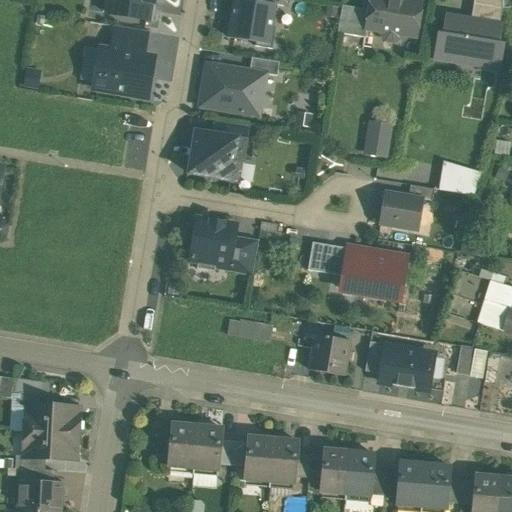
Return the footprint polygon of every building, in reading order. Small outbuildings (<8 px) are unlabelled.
[(106,0),(104,20),(150,27),(154,0),(106,0)] [(256,2),(242,0),(233,0),(227,39),(255,44),(254,48),(272,51),(276,29),(272,29),(276,6),(256,2)] [(393,0),(370,0),(366,30),(381,32),(381,34),(386,41),(393,43),(400,38),(400,36),(415,38),(421,5),(393,0)] [(510,9),(509,0),(481,0),(478,22),(460,19),(459,23),(447,21),(445,36),(440,35),(436,58),(456,61),(457,56),(482,60),(481,65),(497,68),(501,45),(496,44),(499,30),(493,29),(497,11),(510,9)] [(110,51),(145,57),(149,33),(114,27),(110,51)] [(110,51),(100,50),(94,90),(146,99),(153,59),(145,57),(110,51)] [(279,64),(251,59),(249,73),(265,76),(276,77),(279,64)] [(249,73),(206,66),(199,108),(247,116),(249,100),(253,97),(262,98),(265,76),(249,73)] [(249,128),(218,123),(216,136),(247,141),(249,128)] [(373,126),(368,155),(384,158),(389,129),(373,126)] [(216,136),(195,133),(188,175),(231,182),(234,163),(243,165),(247,141),(216,136)] [(444,166),(439,191),(473,197),(477,172),(444,166)] [(433,191),(410,187),(408,198),(421,201),(431,202),(433,191)] [(408,198),(385,195),(380,225),(416,231),(421,201),(408,198)] [(197,219),(190,261),(198,262),(196,270),(214,273),(215,271),(216,265),(229,267),(234,238),(236,226),(197,219)] [(258,242),(234,238),(229,267),(216,265),(215,271),(252,277),(258,242)] [(312,245),(308,271),(343,277),(348,251),(312,245)] [(343,277),(341,291),(398,300),(405,261),(348,251),(343,277)] [(458,271),(455,282),(477,288),(480,276),(458,271)] [(511,303),(511,288),(490,282),(477,324),(503,332),(509,311),(511,303)] [(472,323),(475,314),(451,307),(455,294),(474,299),(477,290),(456,283),(446,316),(472,323)] [(476,312),(478,302),(455,298),(453,308),(476,312)] [(511,312),(509,311),(503,332),(511,335),(511,312)] [(239,324),(229,322),(227,336),(237,338),(239,324)] [(271,329),(239,324),(237,338),(269,343),(271,329)] [(349,342),(315,336),(309,372),(343,377),(349,342)] [(386,346),(369,343),(364,373),(380,375),(385,348),(386,348),(386,346)] [(386,348),(385,348),(380,375),(379,383),(427,391),(433,356),(386,348)] [(461,348),(456,374),(469,377),(474,350),(461,348)] [(14,381),(1,378),(0,385),(0,398),(10,400),(14,381)] [(49,396),(19,394),(18,408),(26,408),(26,407),(48,408),(49,396)] [(48,408),(26,407),(26,408),(25,432),(77,435),(78,410),(48,408)] [(197,427),(172,425),(172,431),(169,455),(169,466),(168,467),(193,469),(197,427)] [(221,429),(197,427),(193,469),(218,471),(218,466),(220,442),(221,429)] [(172,431),(158,430),(156,454),(169,455),(172,431)] [(77,435),(25,432),(23,458),(23,459),(45,460),(75,462),(77,435)] [(273,440),(248,438),(247,444),(245,468),(244,480),(269,482),(273,440)] [(297,442),(273,440),(269,482),(294,484),(294,478),(296,454),(297,442)] [(234,443),(220,442),(218,466),(232,467),(234,443)] [(234,443),(232,467),(245,468),(247,444),(234,443)] [(349,453),(324,451),(323,457),(320,491),(320,493),(345,496),(349,453)] [(373,456),(349,453),(345,496),(370,498),(370,497),(372,467),(373,456)] [(169,455),(156,454),(155,465),(169,466),(169,455)] [(310,456),(296,454),(294,478),(308,480),(310,456)] [(323,457),(310,456),(308,480),(307,490),(320,491),(323,457)] [(45,460),(23,459),(23,458),(15,457),(15,470),(20,470),(44,471),(45,460)] [(424,466),(400,464),(400,470),(397,499),(396,506),(421,508),(424,466)] [(450,468),(424,466),(421,508),(446,511),(446,504),(449,480),(450,468)] [(386,468),(372,467),(370,497),(383,498),(386,468)] [(400,470),(386,468),(383,498),(397,499),(400,470)] [(15,470),(7,470),(7,477),(19,478),(20,470),(15,470)] [(44,471),(20,470),(19,478),(19,483),(30,483),(52,484),(53,472),(44,471)] [(191,474),(191,485),(213,486),(214,474),(191,474)] [(497,511),(500,479),(476,477),(476,483),(474,506),(473,511),(497,511)] [(511,511),(511,480),(500,479),(497,511),(511,511)] [(462,481),(449,480),(446,504),(459,505),(462,481)] [(476,483),(462,481),(459,505),(474,506),(476,483)] [(30,483),(19,483),(17,511),(59,511),(61,485),(52,484),(30,483)]
